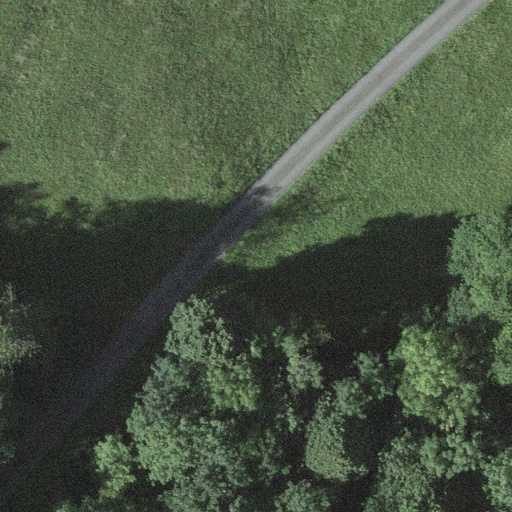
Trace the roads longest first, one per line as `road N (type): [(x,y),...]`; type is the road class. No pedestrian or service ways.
road 1 (track): [(337,111),(0,483)]
road 2 (track): [(511,279),(398,438),(362,511)]
road 3 (residential): [(469,0),(337,111)]
